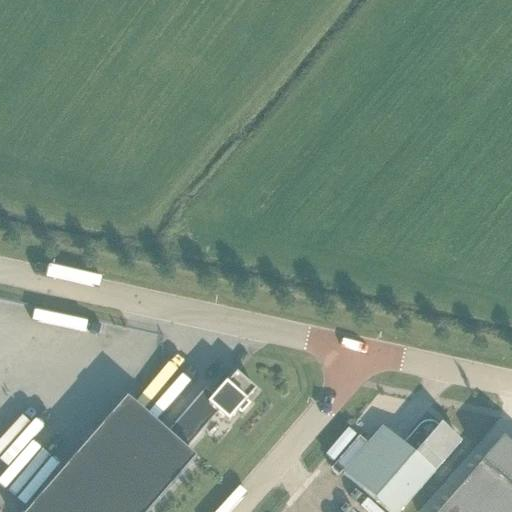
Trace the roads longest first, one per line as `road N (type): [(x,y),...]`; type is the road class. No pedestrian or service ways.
road 1 (unclassified): [(0,272),(366,355)]
road 2 (unclassified): [(234,511),(366,355)]
road 3 (unclassified): [(366,355),(511,387)]
